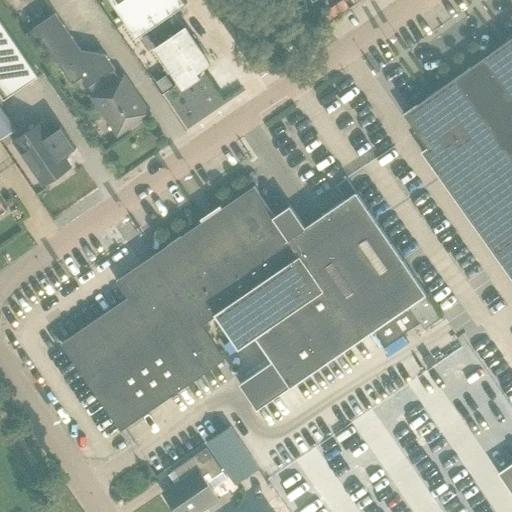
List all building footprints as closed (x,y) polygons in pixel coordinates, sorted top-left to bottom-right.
[(184,0),(112,0),(139,38),(150,30),(151,30),(176,12),(188,4),(184,0)] [(157,48),(185,90),(202,78),(199,74),(212,65),(187,28),(176,12),(151,30),(161,45),(157,48)] [(57,13),(35,28),(74,84),(84,78),(88,85),(115,67),(107,55),(82,50),(57,13)] [(0,93),(4,100),(38,76),(0,20),(0,93)] [(511,37),(420,103),(415,131),(511,267),(511,37)] [(96,97),(94,98),(119,134),(128,128),(129,130),(142,121),(141,120),(150,114),(125,77),(121,80),(115,71),(117,70),(115,67),(88,85),(96,97)] [(71,167),(64,156),(75,148),(62,129),(51,137),(41,123),(14,142),(44,185),(71,167)] [(347,200),(357,193),(348,181),(339,187),(347,200)] [(357,193),(347,200),(308,227),(291,202),(274,214),(256,188),(119,282),(130,298),(63,344),(122,429),(224,359),(201,326),(217,316),(240,349),(257,337),(273,361),(240,384),(260,411),(376,331),(387,347),(422,323),(427,330),(443,318),(428,296),(357,193)] [(0,215),(8,210),(0,197),(0,215)] [(237,483),(259,467),(232,428),(209,444),(237,483)] [(202,478),(219,466),(207,449),(176,470),(184,481),(166,493),(179,511),(200,511),(218,500),(202,478)] [(511,496),(511,462),(496,473),(511,496)]
